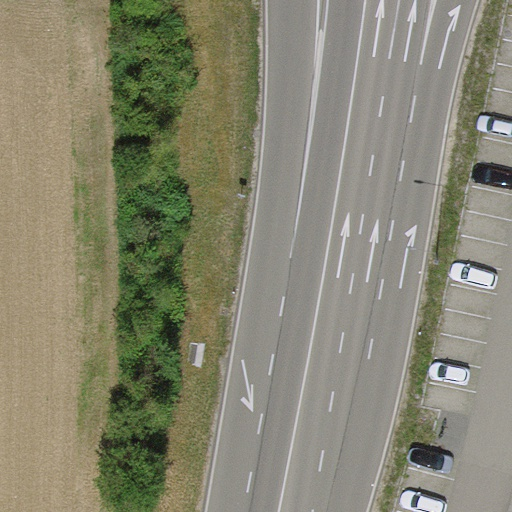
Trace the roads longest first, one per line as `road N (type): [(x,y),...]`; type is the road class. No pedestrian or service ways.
road 1 (secondary): [(316,110),(279,367),(275,511)]
road 2 (secondary): [(312,511),(360,383),(397,122)]
road 3 (primary): [(397,122),(442,59),(457,0)]
road 4 (secondary): [(397,122),(412,0)]
